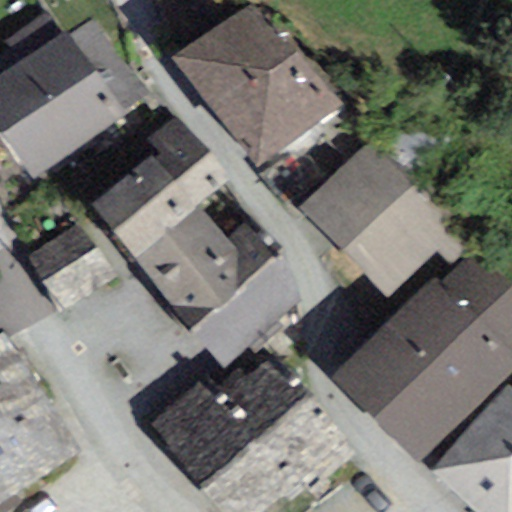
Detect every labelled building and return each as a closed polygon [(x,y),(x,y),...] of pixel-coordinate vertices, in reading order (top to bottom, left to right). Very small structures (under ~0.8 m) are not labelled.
[(259,0),(255,0),(172,59),(258,170),(341,106),(259,0)] [(148,98),(93,15),(0,75),(0,131),(32,177),(148,98)] [(159,154),(93,206),(132,259),(197,206),(228,183),(177,118),(148,140),(159,154)] [(395,124),(301,206),(384,301),(478,218),(395,124)] [(226,241),(197,206),(132,259),(189,329),(272,261),(243,227),(226,241)] [(79,225),(28,257),(57,314),(115,278),(79,225)] [(511,289),(473,250),(331,377),(418,464),(511,375),(511,289)] [(304,300),(272,261),(189,329),(221,370),(304,300)] [(0,333),(0,439),(30,485),(81,452),(3,331),(0,333)] [(347,454),(269,360),(221,400),(206,381),(154,424),(227,511),(258,511),(299,478),(307,488),(347,454)] [(511,511),(511,386),(509,384),(427,474),(468,511),(511,511)] [(0,504),(30,485),(0,439),(0,504)]
